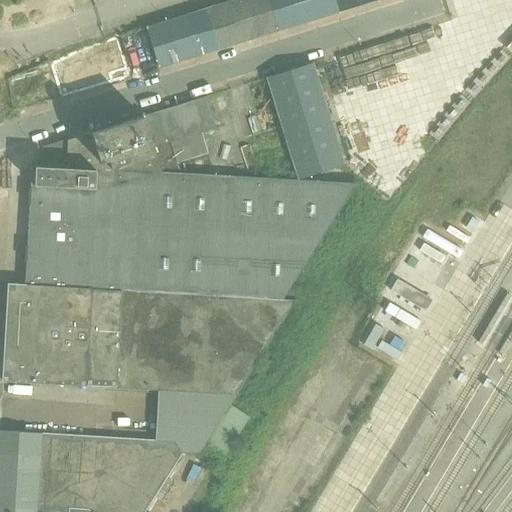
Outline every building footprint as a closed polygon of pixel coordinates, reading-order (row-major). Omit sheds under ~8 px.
[(271,0),(234,0),(227,2),(240,42),(281,30),(271,0)] [(333,0),(271,0),(281,30),(337,12),(333,0)] [(358,0),(333,0),(337,12),(360,5),(358,0)] [(227,2),(208,8),(220,48),(240,42),(227,2)] [(208,8),(188,14),(201,54),(220,48),(208,8)] [(201,54),(188,14),(147,27),(160,67),(201,54)] [(129,77),(118,37),(90,45),(51,65),(61,98),(129,77)] [(314,63),(268,76),(299,179),(345,165),(324,98),(314,63)] [(449,63),(434,89),(450,97),(465,72),(449,63)] [(391,93),(382,102),(397,118),(406,110),(391,93)] [(208,95),(146,115),(163,172),(181,173),(178,162),(208,152),(201,132),(218,127),(208,95)] [(70,138),(68,167),(163,172),(146,115),(70,138)] [(44,146),(43,165),(68,167),(70,138),(44,146)] [(158,389),(238,393),(298,300),(283,299),(357,183),(181,173),(163,172),(68,167),(43,165),(43,166),(33,165),(27,264),(27,268),(26,285),(10,284),(10,287),(5,381),(158,389)] [(378,325),(371,343),(405,356),(413,338),(378,325)] [(0,511),(142,511),(180,453),(173,441),(156,440),(0,431),(0,511)]
